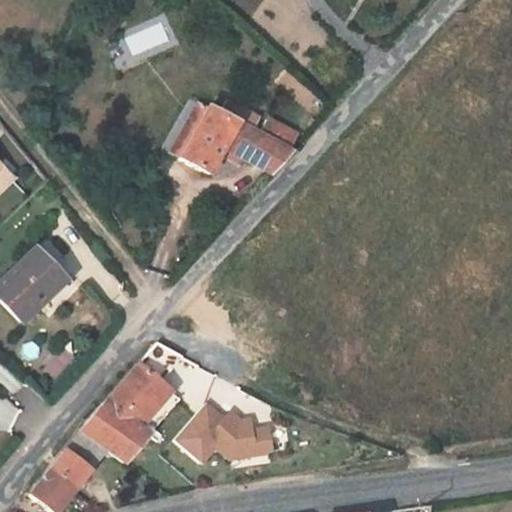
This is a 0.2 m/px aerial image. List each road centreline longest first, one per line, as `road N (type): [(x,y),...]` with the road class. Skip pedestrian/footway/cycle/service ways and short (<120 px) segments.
road 1 (residential): [(0,508),(158,310),(449,0)]
road 2 (residential): [(227,511),(511,466)]
road 3 (track): [(0,111),(158,310)]
